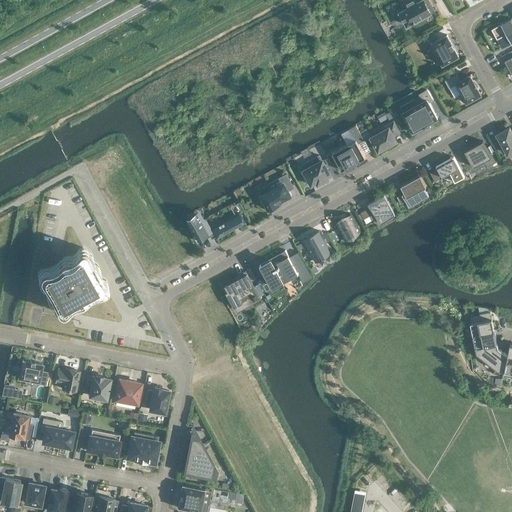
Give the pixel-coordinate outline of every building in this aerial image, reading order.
[(415,21),(433,11),(427,0),(421,0),(417,2),(416,0),(402,0),(404,3),(402,4),(405,9),(400,12),(407,25),(412,22),(413,23),(415,21)] [(511,43),(511,20),(511,18),(491,29),(497,39),(499,38),(504,47),(511,43)] [(454,48),(451,43),(447,36),(447,35),(446,35),(432,43),(431,43),(431,44),(435,51),(434,51),(433,53),(435,57),(437,58),(439,57),(442,64),(442,65),(443,64),(457,56),(458,56),(458,55),(454,48)] [(480,93),(480,94),(477,87),(474,82),(471,76),(471,75),(470,75),(469,75),(460,80),(456,74),(445,80),(449,87),(456,83),(462,93),(459,95),(463,102),(465,100),(466,102),(480,95),(481,94),(480,93)] [(414,99),(400,106),(403,112),(402,112),(412,131),(413,132),(414,131),(422,127),(428,123),(437,119),(438,118),(437,117),(429,102),(433,100),(427,90),(419,94),(423,101),(417,104),(414,99)] [(393,122),(385,126),(387,129),(371,137),(378,150),(385,147),(386,146),(388,145),(389,145),(389,144),(396,141),(393,135),(399,132),(393,122)] [(511,132),(509,127),(497,134),(508,154),(511,151),(511,132)] [(356,161),(356,162),(366,157),(356,140),(332,153),(342,170),(351,165),(350,164),(356,161)] [(464,151),(473,167),(491,157),(485,145),(483,141),(478,143),(464,151)] [(311,166),(304,170),(307,175),(304,177),(308,184),(311,182),(311,184),(317,181),(318,183),(327,178),(326,176),(330,174),(322,160),(319,155),(308,161),(311,166)] [(454,156),(436,166),(442,177),(450,173),(455,182),(464,176),(454,156)] [(435,170),(430,173),(435,181),(440,179),(435,170)] [(271,189),(261,195),(263,199),(267,206),(269,210),(283,202),(282,200),(290,195),(287,190),(293,186),(286,174),(280,177),(280,178),(268,184),(271,189)] [(420,175),(401,185),(404,192),(402,194),(409,206),(428,196),(424,187),(426,185),(420,175)] [(395,214),(384,194),(368,203),(380,223),(395,214)] [(370,208),(358,215),(360,219),(372,213),(370,208)] [(233,229),(245,223),(240,214),(212,229),(210,226),(207,228),(198,211),(186,217),(188,220),(187,221),(198,241),(209,234),(210,236),(214,234),(216,239),(234,230),(233,229)] [(336,223),(345,239),(359,231),(351,215),(336,223)] [(366,225),(375,220),(372,215),(363,220),(366,225)] [(303,239),(315,262),(331,253),(319,230),(303,239)] [(261,263),(260,264),(272,286),(282,281),(279,276),(286,272),(289,278),(297,273),(297,274),(298,274),(285,250),(285,251),(262,264),(261,263)] [(85,251),(41,275),(60,310),(104,286),(85,251)] [(239,277),(223,286),(234,307),(250,298),(252,303),(260,299),(261,299),(245,270),(245,271),(238,275),(239,277)] [(490,311),(479,313),(481,320),(470,323),(473,334),(494,330),(490,311)] [(494,330),(473,334),(475,348),(497,343),(494,330)] [(504,371),(507,355),(498,348),(497,343),(475,348),(476,353),(498,370),(504,371)] [(23,360),(22,360),(19,377),(20,378),(20,377),(25,379),(24,383),(32,385),(33,380),(38,381),(38,383),(45,385),(48,372),(41,370),(42,364),(42,363),(23,360)] [(65,369),(58,368),(55,382),(63,383),(62,388),(76,391),(80,371),(66,368),(65,369)] [(103,375),(95,374),(95,376),(93,375),(93,379),(86,378),(84,390),(90,391),(90,395),(106,398),(110,379),(103,377),(103,375)] [(141,383),(119,379),(115,398),(137,402),(141,383)] [(15,386),(4,383),(2,394),(13,396),(15,386)] [(162,387),(154,385),(153,390),(147,389),(144,405),(150,406),(150,409),(164,412),(169,390),(161,389),(162,387)] [(49,397),(48,403),(55,405),(57,398),(49,397)] [(31,416),(13,413),(9,435),(18,436),(23,436),(23,437),(31,439),(34,424),(29,423),(31,416)] [(82,422),(87,423),(88,421),(90,421),(90,417),(89,417),(89,414),(84,413),(82,422)] [(139,414),(138,420),(145,422),(147,415),(139,414)] [(70,447),(70,446),(73,432),(73,431),(72,431),(61,428),(63,421),(43,418),(41,430),(44,431),(43,440),(42,441),(43,441),(53,443),(54,444),(54,443),(58,444),(59,444),(69,446),(70,447)] [(101,431),(92,429),(91,434),(89,433),(86,450),(117,456),(120,440),(118,439),(119,434),(110,433),(109,437),(100,436),(101,431)] [(140,433),(135,432),(134,433),(133,435),(131,435),(127,457),(134,458),(134,459),(138,460),(139,459),(143,460),(144,461),(148,462),(148,461),(155,462),(159,440),(157,440),(157,437),(156,436),(151,435),(150,436),(149,439),(141,437),(141,434),(140,433)] [(198,439),(191,437),(184,471),(210,476),(212,464),(198,439)] [(134,474),(146,476),(147,470),(135,468),(134,474)] [(14,479),(0,476),(0,499),(16,502),(20,480),(18,480),(15,479),(14,479)] [(44,485),(29,482),(25,502),(40,505),(44,485)] [(183,484),(181,484),(181,485),(180,493),(180,494),(179,497),(179,499),(177,506),(177,507),(178,507),(190,509),(189,511),(205,511),(207,507),(201,505),(204,490),(204,489),(203,488),(203,489),(183,485),(183,484)] [(63,511),(67,490),(60,488),(59,490),(51,488),(47,510),(56,511),(63,511)] [(87,511),(91,494),(77,491),(72,511),(87,511)] [(111,511),(115,499),(99,496),(95,511),(111,511)] [(144,511),(146,505),(130,502),(129,506),(122,504),(120,511),(144,511)]
